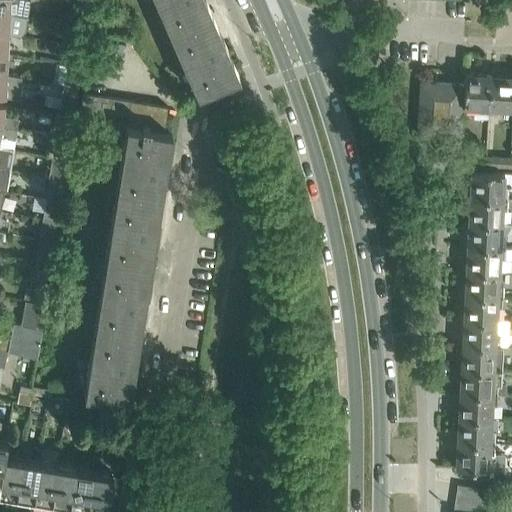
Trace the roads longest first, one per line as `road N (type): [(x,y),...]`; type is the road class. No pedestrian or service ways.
road 1 (secondary): [(379,511),(378,361),(367,268),(343,168),(282,0)]
road 2 (secondary): [(258,0),(321,172),(339,264),(355,399),(355,511)]
road 3 (residential): [(139,511),(204,115)]
